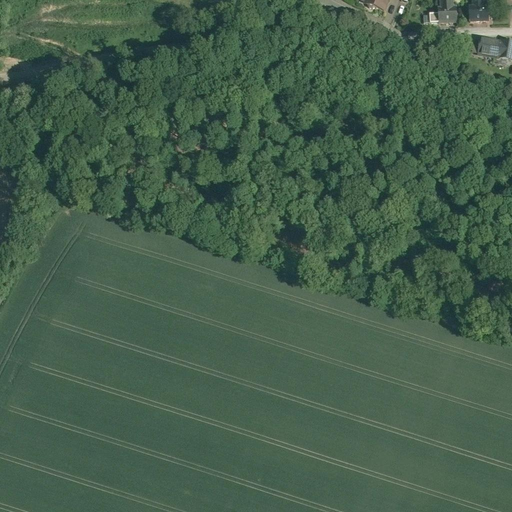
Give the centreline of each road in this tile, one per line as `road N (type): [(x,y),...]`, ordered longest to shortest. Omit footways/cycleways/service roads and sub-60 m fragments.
road 1 (unclassified): [(281,51),(0,81)]
road 2 (unclassified): [(0,136),(56,178),(50,215),(0,304)]
road 3 (residential): [(511,95),(387,40)]
road 4 (residential): [(387,40),(511,35)]
